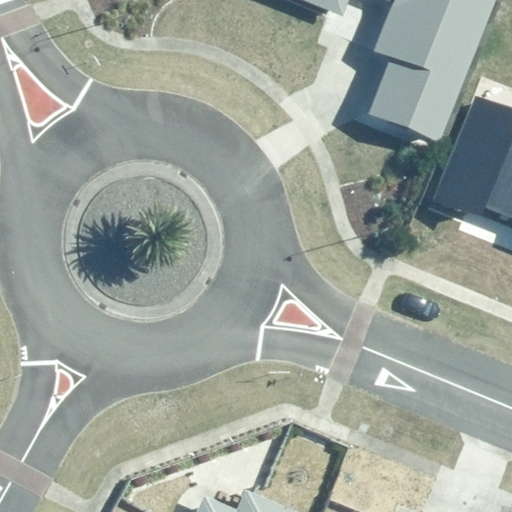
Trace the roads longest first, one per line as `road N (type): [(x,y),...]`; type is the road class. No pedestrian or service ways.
road 1 (residential): [(63,155),(97,134),(136,127),(176,133),(210,152),(237,181),(251,218),(253,258),(240,295)]
road 2 (residential): [(240,295),(511,408)]
road 3 (residential): [(87,343),(35,291),(25,255),(26,218),(63,155)]
road 4 (residential): [(240,295),(190,344),(120,354),(87,343)]
road 5 (residential): [(87,343),(0,490)]
road 6 (residential): [(0,36),(63,155)]
